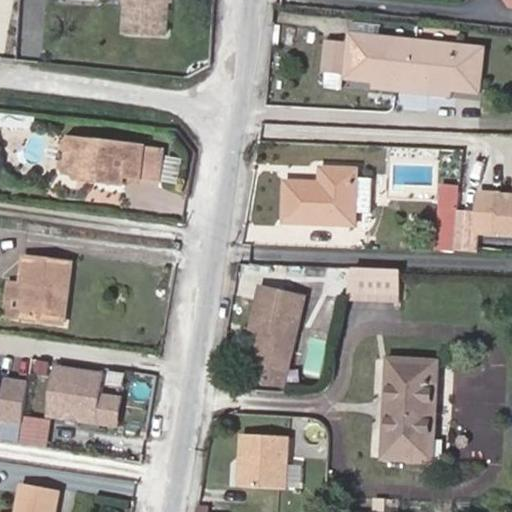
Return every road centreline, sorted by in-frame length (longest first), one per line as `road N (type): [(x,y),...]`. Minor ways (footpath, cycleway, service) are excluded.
road 1 (residential): [(175,511),(244,102)]
road 2 (residential): [(0,73),(244,102)]
road 3 (unknown): [(222,254),(0,225)]
road 4 (unknown): [(194,415),(328,420)]
